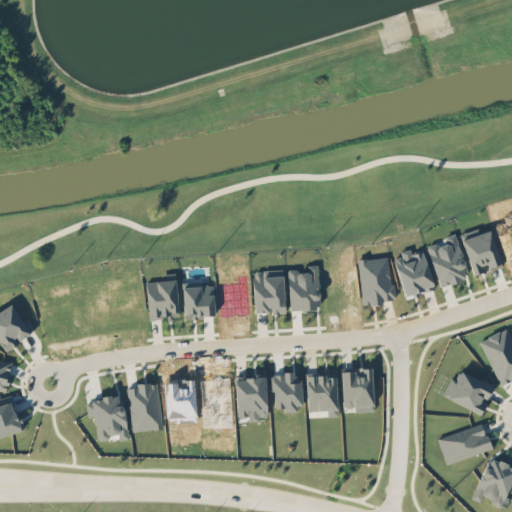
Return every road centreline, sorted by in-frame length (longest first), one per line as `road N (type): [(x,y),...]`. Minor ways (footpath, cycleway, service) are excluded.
road 1 (residential): [(44,383),(85,357),(122,349),(340,333),(511,288)]
road 2 (tertiary): [(345,511),(196,489),(0,483)]
road 3 (residential): [(397,324),(399,425),(388,511)]
